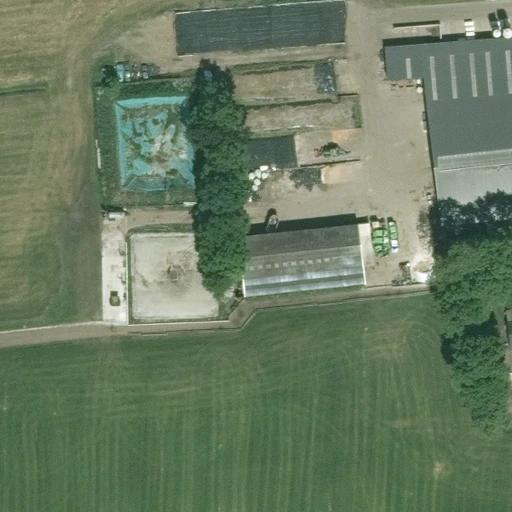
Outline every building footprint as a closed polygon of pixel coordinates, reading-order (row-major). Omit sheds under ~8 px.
[(511,40),(385,51),(388,81),(423,77),(440,225),(511,216),(511,40)] [(235,103),(298,100),(297,74),(248,77),(248,91),(235,92),(235,103)] [(321,123),(357,122),(356,101),(305,103),(305,122),(321,122),(321,123)] [(236,112),(237,126),(256,125),(256,111),(236,112)] [(343,138),(250,143),(252,176),(280,174),(280,168),(345,164),(343,138)] [(243,282),(363,269),(359,225),(238,238),(243,282)]
